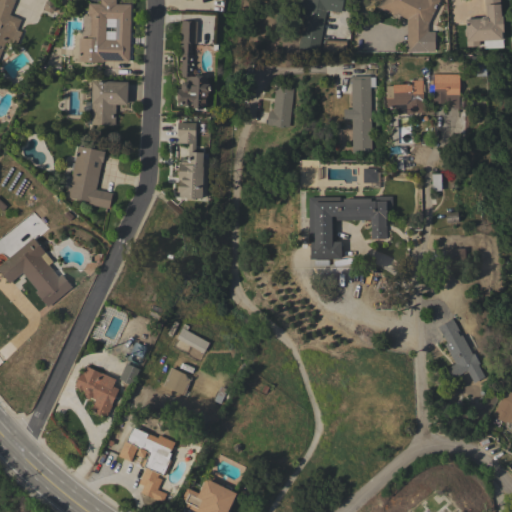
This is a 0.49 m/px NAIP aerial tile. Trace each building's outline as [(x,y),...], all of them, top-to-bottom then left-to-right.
[(16,45),(5,41),(0,54),(0,0),(14,0),(9,15),(21,19),(16,30),(21,32),(16,45)] [(103,61),(103,62),(78,62),(79,38),(88,38),(89,3),(100,3),(100,0),(116,0),(116,4),(130,4),(129,62),(103,61)] [(326,10),(318,52),(299,48),(306,8),(295,6),(295,0),(342,0),(341,13),(326,10)] [(439,0),(427,24),(428,51),(407,52),(407,19),(397,15),(397,16),(377,7),(380,0),(439,0)] [(464,35),(464,29),(465,28),(465,19),(467,19),(469,17),(473,17),(475,19),(480,18),(482,16),(486,16),(486,8),(485,8),(484,0),(500,0),(501,16),(502,16),(503,30),(503,29),(504,40),(479,41),(479,46),(466,46),(466,36),(464,35)] [(180,84),(183,82),(186,82),(186,76),(181,76),(182,47),(183,47),(183,43),(181,43),(182,21),(197,21),(196,43),(192,43),(191,54),(192,54),(191,76),(194,76),(194,75),(203,75),(202,77),(207,77),(207,84),(209,84),(208,92),(207,92),(207,93),(207,96),(206,96),(206,105),(202,105),(202,108),(193,108),(193,104),(190,104),(190,106),(187,106),(187,107),(185,107),(185,106),(182,106),(182,104),(177,104),(177,89),(180,89),(180,84)] [(348,40),(348,46),(346,45),(346,52),(322,51),(324,39),(348,40)] [(476,61),(486,61),(486,76),(476,76),(476,61)] [(458,74),(458,108),(444,108),(444,102),(444,103),(432,103),(432,94),(431,94),(431,80),(433,80),(433,74),(458,74)] [(350,76),(370,76),(370,77),(375,77),(375,87),(370,87),(372,153),(352,153),(350,76)] [(392,84),(411,84),(411,80),(422,80),(423,102),(424,102),(425,112),(406,113),(406,104),(393,104),(394,107),(386,108),(386,86),(392,85),(392,84)] [(128,82),(127,104),(115,104),(115,125),(90,124),(92,81),(128,82)] [(289,127),(267,125),(269,111),(272,111),(275,86),(293,88),(289,127)] [(195,123),(194,136),(196,136),(195,152),(203,152),(202,164),(205,165),(204,176),(203,176),(202,198),(179,197),(179,192),(177,192),(178,163),(182,164),(183,159),(188,159),(188,152),(189,152),(189,143),(178,143),(178,137),(176,137),(177,122),(195,123)] [(87,204),(88,201),(67,197),(69,187),(63,186),(65,175),(71,177),(72,170),(71,170),(72,163),(74,163),(74,160),(73,160),(74,156),(76,156),(78,146),(104,151),(104,154),(105,154),(103,160),(102,160),(102,162),(101,162),(95,190),(112,193),(109,208),(87,204)] [(361,182),(376,183),(376,168),(361,168),(361,182)] [(441,190),(431,191),(431,174),(441,174),(441,190)] [(332,220),(333,242),(339,241),(340,258),(309,259),(309,242),(307,242),(306,197),(337,196),(337,202),(343,202),(343,199),(369,199),(369,201),(372,201),(372,196),(390,195),(391,209),(384,209),(385,218),(384,218),(385,239),(370,239),(370,219),(335,220),(332,220)] [(47,307),(35,293),(37,291),(22,272),(8,283),(0,273),(0,264),(33,238),(52,261),(48,265),(58,277),(61,274),(72,286),(47,307)] [(447,262),(447,249),(447,245),(457,245),(457,248),(464,248),(465,260),(460,260),(460,261),(458,261),(458,262),(447,262)] [(479,364),(477,365),(484,376),(473,382),(467,370),(452,378),(446,368),(455,363),(444,344),(447,343),(438,326),(452,319),(459,331),(457,332),(459,335),(461,334),(472,354),(473,353),(479,364)] [(176,338),(184,324),(189,326),(186,330),(208,342),(203,353),(176,338)] [(125,363),(139,369),(132,385),(118,379),(125,363)] [(115,379),(112,385),(118,388),(111,404),(112,405),(106,418),(90,410),(95,400),(91,398),(90,400),(81,396),(83,392),(73,387),(81,371),(83,372),(86,365),(115,379)] [(192,377),(183,395),(162,385),(170,367),(192,377)] [(511,426),(492,415),(504,394),(500,391),(506,380),(511,384),(508,390),(511,392),(511,426)] [(174,442),(171,450),(170,450),(169,452),(171,453),(168,459),(170,459),(169,460),(171,461),(164,476),(159,474),(157,477),(161,479),(157,489),(166,494),(162,502),(140,492),(143,485),(138,483),(145,468),(140,466),(143,459),(145,460),(148,454),(146,453),(143,458),(135,455),(138,449),(136,448),(130,462),(118,456),(132,426),(157,438),(158,435),(174,442)] [(236,493),(226,511),(197,511),(179,503),(186,488),(198,493),(205,478),(236,493)]
